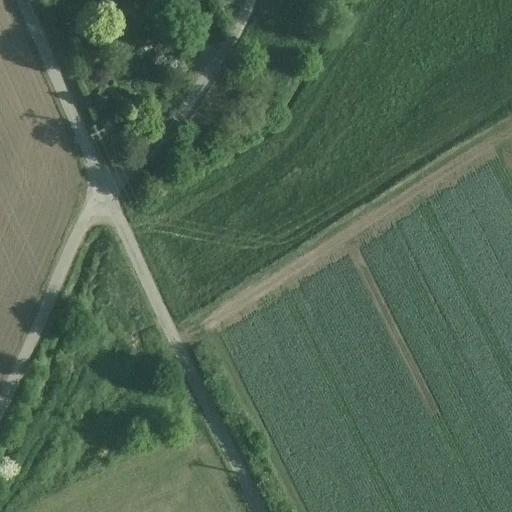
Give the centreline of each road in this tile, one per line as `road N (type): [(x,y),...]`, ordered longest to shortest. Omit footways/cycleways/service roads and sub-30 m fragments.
road 1 (unclassified): [(265,511),(108,191)]
road 2 (unclassified): [(108,191),(80,226),(0,410)]
road 3 (unclassified): [(251,0),(203,86),(108,191)]
road 4 (unclassified): [(108,191),(22,0)]
